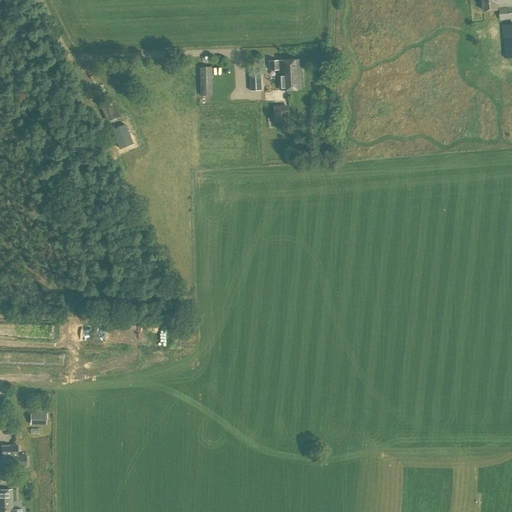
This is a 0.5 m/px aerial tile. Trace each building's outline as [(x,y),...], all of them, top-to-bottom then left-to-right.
[(511,0),(482,0),(483,11),(499,10),(499,20),(510,20),(511,25),(502,26),(505,58),(511,57),(511,0)] [(188,51),(179,60),(185,67),(195,58),(188,51)] [(279,90),(287,90),(286,77),(285,77),(285,70),(286,70),(285,61),(269,62),(270,70),(279,70),(279,90)] [(286,77),(287,90),(301,90),(300,61),(285,61),(286,70),(285,70),(285,77),(286,77)] [(200,96),(212,95),(212,67),(200,67),(200,96)] [(250,91),(261,90),(260,73),(249,73),(250,91)] [(329,118),(329,95),(315,95),(315,118),(329,118)] [(107,122),(119,116),(113,101),(100,106),(107,122)] [(116,121),(105,126),(115,148),(126,143),(116,121)] [(46,425),(46,413),(31,413),(30,425),(46,425)] [(18,455),(17,445),(1,445),(2,466),(26,466),(26,455),(18,455)] [(0,511),(21,511),(11,511),(11,510),(13,510),(12,490),(0,490),(0,511)]
